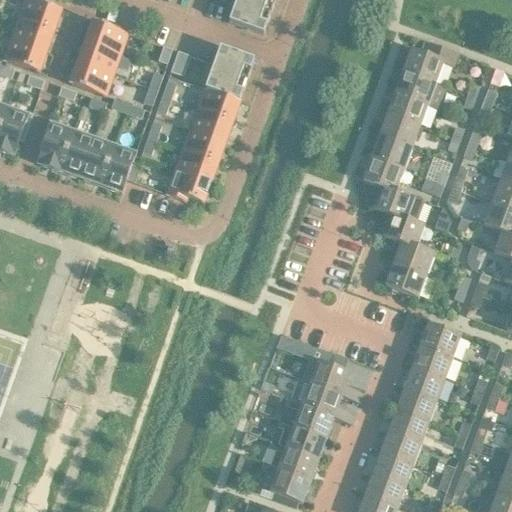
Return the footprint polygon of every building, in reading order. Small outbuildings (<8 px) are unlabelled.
[(19,21),(54,33),(61,12),(27,0),(19,21)] [(263,37),(271,16),(276,0),(237,0),(229,25),(263,37)] [(12,42),(46,54),(54,33),(19,21),(12,42)] [(93,24),(86,45),(120,57),(127,36),(93,24)] [(46,54),(12,42),(5,63),(39,75),(46,54)] [(120,57),(86,45),(78,65),(113,77),(120,57)] [(407,62),(403,73),(403,74),(435,86),(442,66),(453,70),(458,57),(425,45),(421,56),(405,50),(401,60),(407,62)] [(158,64),(167,67),(172,52),(164,49),(158,64)] [(240,103),(247,83),(254,62),(220,50),(205,91),(240,103)] [(183,79),(191,58),(178,54),(171,75),(183,79)] [(113,77),(78,65),(71,86),(105,98),(113,77)] [(0,78),(11,82),(13,74),(0,68),(0,78)] [(399,83),(395,95),(395,96),(427,108),(438,112),(446,91),(435,86),(403,74),(403,73),(398,71),(394,81),(399,83)] [(149,90),(158,93),(163,78),(154,75),(149,90)] [(44,83),(29,78),(26,87),(41,92),(44,83)] [(162,99),(171,102),(177,87),(168,84),(162,99)] [(467,99),(475,102),(480,90),(472,87),(467,99)] [(73,103),(77,95),(61,89),(58,98),(73,103)] [(158,93),(149,90),(143,105),(152,108),(158,93)] [(240,103),(205,91),(198,112),(232,124),(240,103)] [(483,105),(491,108),(496,94),(488,91),(483,105)] [(419,129),(427,108),(395,96),(395,95),(389,93),(386,103),(391,105),(387,116),(387,117),(419,129)] [(171,102),(162,99),(157,114),(166,117),(171,102)] [(475,102),(467,99),(463,110),(471,113),(475,102)] [(88,109),(103,115),(106,107),(91,101),(88,109)] [(126,116),(129,107),(114,102),(111,111),(126,116)] [(491,108),(483,105),(479,115),(487,118),(491,108)] [(129,107),(126,116),(141,121),(144,112),(129,107)] [(8,108),(0,129),(0,152),(12,157),(13,155),(14,156),(19,143),(23,144),(33,117),(8,108)] [(232,124),(198,112),(191,132),(225,144),(232,124)] [(411,151),(419,129),(387,117),(387,116),(382,114),(378,124),(383,126),(379,138),(378,139),(411,151)] [(59,174),(74,132),(49,123),(40,150),(44,152),(39,164),(41,165),(40,167),(59,174)] [(148,140),(157,143),(162,128),(153,124),(148,140)] [(452,141),(460,144),(464,133),(456,130),(452,141)] [(80,179),(95,139),(74,132),(59,174),(60,174),(61,172),(68,175),(70,178),(75,180),(78,178),(80,179)] [(184,152),(218,165),(225,144),(191,132),(184,152)] [(467,147),(476,150),(480,138),(472,135),(467,147)] [(403,172),(411,151),(378,139),(379,138),(373,136),(370,146),(375,149),(371,159),(371,161),(403,172)] [(101,186),(115,146),(95,139),(80,179),(83,180),(84,183),(90,185),(93,183),(101,186)] [(157,143),(148,140),(142,155),(151,158),(157,143)] [(460,144),(452,141),(447,153),(455,156),(460,144)] [(136,153),(115,146),(101,186),(109,189),(110,192),(116,194),(119,193),(122,194),(126,182),(135,186),(140,170),(131,167),(136,153)] [(476,150),(467,147),(464,158),(472,161),(476,150)] [(218,165),(184,152),(176,173),(211,185),(218,165)] [(395,193),(403,172),(371,161),(371,159),(365,157),(362,168),(367,170),(362,183),(374,188),(374,187),(395,194),(395,193)] [(511,188),(511,163),(508,162),(500,184),(511,188)] [(203,206),(211,185),(176,173),(168,197),(185,203),(186,200),(203,206)] [(436,185),(444,188),(449,177),(441,174),(436,185)] [(451,191),(459,194),(464,181),(456,178),(451,191)] [(511,213),(511,188),(500,184),(492,206),(511,213)] [(444,188),(436,185),(432,197),(440,200),(444,188)] [(371,212),(385,216),(385,215),(405,222),(406,221),(417,225),(424,204),(395,193),(395,194),(374,187),(374,188),(371,196),(376,198),(371,212)] [(459,194),(451,191),(447,202),(455,205),(459,194)] [(511,213),(492,206),(484,228),(501,234),(501,233),(511,237),(511,213)] [(423,227),(417,225),(406,221),(405,222),(385,215),(385,216),(381,225),(387,227),(382,240),(395,244),(395,243),(415,250),(415,248),(418,240),(424,242),(429,242),(432,234),(428,231),(423,229),(423,227)] [(457,231),(457,232),(465,235),(470,223),(461,220),(457,231)] [(447,236),(451,225),(443,222),(439,233),(447,236)] [(511,237),(501,233),(501,234),(493,256),(511,263),(511,262),(511,261),(511,237)] [(434,255),(415,248),(415,250),(395,243),(395,244),(392,252),(398,254),(394,266),(393,267),(426,279),(434,255)] [(471,248),(467,260),(475,263),(479,251),(471,248)] [(456,265),(461,253),(453,250),(448,261),(456,265)] [(511,261),(511,262),(511,263),(503,284),(511,287),(511,261)] [(417,301),(426,279),(393,267),(394,266),(388,263),(384,273),(390,275),(385,289),(417,301)] [(458,291),(466,294),(471,282),(462,278),(458,291)] [(473,297),(482,301),(487,287),(478,284),(473,297)] [(466,294),(458,291),(454,302),(462,305),(466,294)] [(482,301),(473,297),(470,308),(478,311),(482,301)] [(420,349),(453,361),(461,338),(428,326),(420,349)] [(445,382),(453,361),(420,349),(412,370),(445,382)] [(494,364),(498,352),(490,349),(486,361),(494,364)] [(511,356),(506,354),(502,366),(510,369),(511,362),(511,356)] [(312,361),(310,366),(304,383),(309,385),(308,386),(342,398),(342,400),(360,406),(364,397),(345,390),(350,376),(312,361)] [(437,404),(445,382),(412,370),(404,391),(437,404)] [(298,381),(290,402),(290,403),(333,420),(333,421),(352,427),(356,418),(337,411),(342,400),(342,398),(308,386),(309,385),(304,383),(298,381)] [(474,393),(483,396),(487,385),(479,382),(474,393)] [(490,398),(498,401),(502,390),(494,387),(490,398)] [(429,425),(437,404),(404,391),(396,413),(429,425)] [(483,396),(474,393),(470,405),(478,408),(483,396)] [(498,401),(490,398),(485,410),(494,413),(498,401)] [(293,428),(326,442),(333,421),(333,420),(290,403),(290,402),(286,400),(284,407),(298,412),(293,427),(293,428)] [(421,447),(429,425),(396,413),(388,434),(421,447)] [(318,463),(326,442),(293,428),(293,427),(278,422),(276,428),(290,434),(285,449),(285,450),(318,463)] [(459,436),(467,439),(471,428),(463,425),(459,436)] [(474,441),(483,444),(487,433),(478,430),(474,441)] [(413,468),(421,447),(388,434),(380,456),(413,468)] [(467,439),(459,436),(454,448),(462,451),(467,439)] [(483,444),(474,441),(470,453),(478,456),(483,444)] [(310,484),(318,463),(285,450),(285,449),(270,443),(268,449),(283,455),(277,470),(277,471),(310,484)] [(406,489),(413,468),(380,456),(372,477),(406,489)] [(302,506),(310,484),(277,471),(277,470),(262,464),(259,471),(267,474),(261,491),(302,506)] [(443,479),(451,482),(455,471),(447,468),(443,479)] [(458,484),(466,487),(471,476),(462,473),(458,484)] [(398,511),(406,489),(372,477),(365,499),(398,511)] [(511,479),(504,477),(496,498),(511,503),(511,479)] [(451,482),(443,479),(438,491),(446,494),(451,482)] [(466,487),(458,484),(454,495),(462,499),(466,487)] [(511,511),(511,503),(496,498),(490,511),(511,511)] [(397,511),(398,511),(365,499),(359,511),(397,511)]
